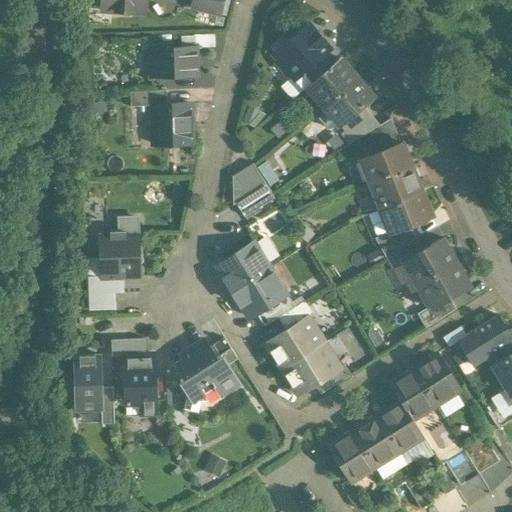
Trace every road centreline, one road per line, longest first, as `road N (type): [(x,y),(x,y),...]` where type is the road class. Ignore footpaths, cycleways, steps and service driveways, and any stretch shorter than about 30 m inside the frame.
road 1 (residential): [(0,388),(33,281),(41,0)]
road 2 (residential): [(511,296),(393,56),(330,0)]
road 3 (residential): [(248,0),(184,295)]
